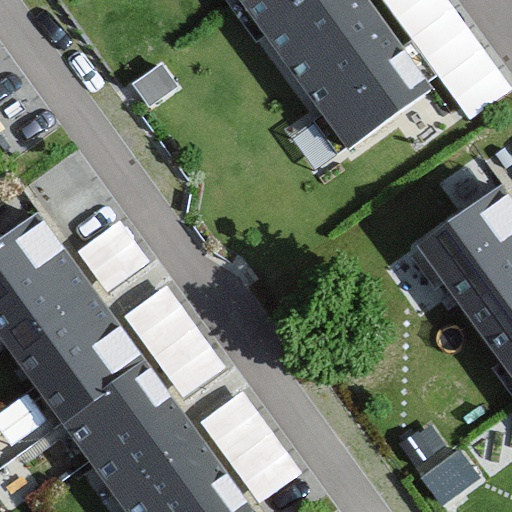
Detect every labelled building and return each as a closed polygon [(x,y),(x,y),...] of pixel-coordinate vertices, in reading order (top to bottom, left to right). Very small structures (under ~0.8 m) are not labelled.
[(368,0),(244,0),(350,145),(431,87),(368,0)] [(406,0),(460,108),(503,87),(459,0),(406,0)] [(421,246),(511,371),(511,199),(503,187),(421,246)] [(143,363),(38,214),(0,239),(0,334),(61,422),(143,363)] [(251,511),(143,363),(61,422),(125,511),(251,511)]
